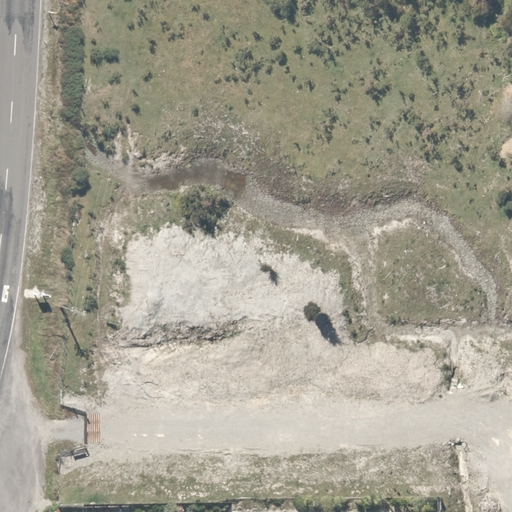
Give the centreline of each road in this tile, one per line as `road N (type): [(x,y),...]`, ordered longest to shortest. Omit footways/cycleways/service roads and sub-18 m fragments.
road 1 (unknown): [(0,408),(511,398)]
road 2 (secondary): [(16,0),(0,242)]
